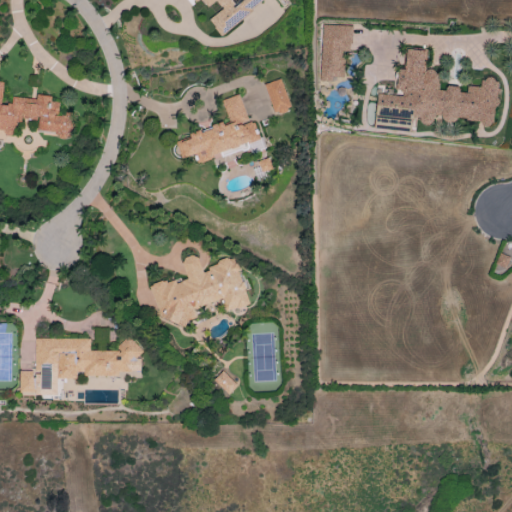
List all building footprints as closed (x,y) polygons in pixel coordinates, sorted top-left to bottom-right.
[(221,35),(263,0),(195,0),(196,1),(197,0),(201,0),(208,7),(216,0),(223,8),(209,20),(221,35)] [(352,25),(322,24),(320,78),(344,78),(344,48),(351,48),(352,25)] [(495,122),(498,79),(481,78),(480,86),(467,85),(467,90),(438,87),(439,71),(424,70),(426,50),(407,48),(405,69),(398,68),(396,94),(378,92),(376,114),(455,121),(455,118),(495,122)] [(274,114),(292,108),(281,78),(263,84),(274,114)] [(0,128),(15,131),(17,117),(38,120),(37,131),(72,135),(75,113),(65,112),(65,116),(58,115),(59,102),(51,101),(51,96),(37,94),(36,99),(12,96),(11,105),(1,104),(3,82),(0,81),(0,128)] [(261,140),(255,120),(248,122),(239,94),(222,99),(229,121),(189,134),(191,138),(182,141),(187,157),(197,154),(198,160),(261,140)] [(495,266),(506,269),(509,256),(499,253),(495,266)] [(249,304),(236,257),(201,267),(197,254),(181,258),(187,279),(175,283),(174,278),(150,285),(162,325),(197,316),(194,306),(221,299),(225,311),(249,304)] [(35,338),(34,370),(20,370),(19,394),(58,394),(58,378),(77,378),(77,373),(141,374),(141,358),(140,358),(140,342),(119,342),(118,351),(89,350),(90,338),(35,338)] [(238,383),(221,370),(213,382),(230,394),(238,383)]
